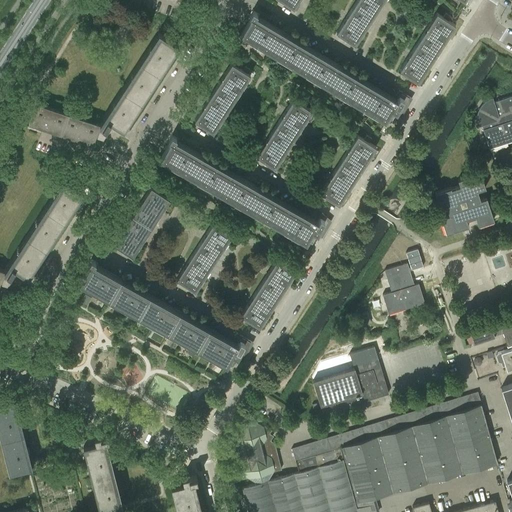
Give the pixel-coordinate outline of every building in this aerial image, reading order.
[(356,0),(354,3),(373,15),(382,0),(356,0)] [(354,3),(336,32),(354,43),(373,15),(354,3)] [(252,10),(249,15),(247,14),(242,20),(243,21),(237,32),(385,120),(389,122),(395,112),(398,114),(399,113),(401,112),(402,111),(403,110),(404,108),(405,107),(406,105),(406,104),(407,103),(407,102),(407,101),(408,99),(408,97),(401,92),(399,94),(398,94),(397,95),(398,96),(398,95),(399,96),(396,100),(395,99),(394,102),(254,18),(256,13),(252,10)] [(442,17),(436,13),(417,41),(436,53),(454,25),(447,20),(442,17)] [(106,113),(99,123),(96,132),(102,134),(108,125),(107,125),(110,121),(123,130),(178,45),(176,44),(179,39),(169,33),(166,38),(158,32),(158,33),(161,35),(108,114),(106,113)] [(417,41),(399,69),(418,81),(436,53),(417,41)] [(239,69),(242,64),(238,62),(235,66),(231,63),(213,92),(231,103),(249,75),(247,73),(242,70),(239,69)] [(213,92),(194,120),(213,132),(231,103),(213,92)] [(477,126),(477,127),(482,125),(489,148),(511,140),(511,95),(494,101),(492,97),(492,98),(491,98),(489,99),(488,100),(486,101),(484,103),(483,104),(482,105),(481,107),(480,109),(479,110),(478,112),(478,114),(477,116),(477,117),(477,119),(477,120),(477,122),(477,123),(478,125),(478,126),(477,126)] [(306,107),(309,103),(300,97),(297,102),(293,99),(274,127),(293,139),(311,111),(306,107)] [(67,112),(35,102),(28,122),(60,133),(67,112)] [(92,144),(96,132),(99,123),(67,112),(60,133),(92,144)] [(274,127),(256,155),(274,167),(293,139),(274,127)] [(366,134),(363,139),(368,143),(371,138),(366,134)] [(317,221),(315,223),(173,142),(176,138),(171,135),(168,140),(170,141),(160,159),(306,242),(311,244),(317,233),(321,234),(321,235),(322,233),(322,231),(326,224),(327,223),(329,221),(329,220),(328,221),(322,214),(322,213),(317,221)] [(363,139),(357,135),(339,164),(357,175),(375,147),(368,143),(363,139)] [(339,164),(320,192),(338,203),(357,175),(339,164)] [(447,215),(448,215),(453,230),(468,225),(466,219),(475,216),(475,217),(491,212),(486,196),(479,198),(476,190),(485,187),(480,171),(457,179),(459,185),(451,188),(450,186),(434,192),(437,201),(437,203),(438,203),(439,207),(446,205),(449,214),(447,215)] [(4,269),(1,279),(7,280),(13,271),(12,271),(14,267),(27,276),(83,191),(81,190),(84,186),(75,180),(72,184),(63,178),(63,179),(65,181),(13,261),(10,259),(4,269)] [(159,192),(162,188),(157,185),(155,190),(151,187),(132,215),(150,227),(169,199),(159,192)] [(150,227),(132,215),(114,243),(132,255),(150,227)] [(227,231),(230,227),(221,220),(218,225),(213,222),(195,250),(213,262),(231,234),(227,231)] [(390,291),(382,293),(388,313),(424,302),(418,283),(413,284),(409,272),(409,270),(423,266),(417,248),(405,252),(410,266),(408,267),(406,262),(391,267),(384,269),(384,270),(387,279),(391,277),(395,289),(390,291)] [(213,262),(195,250),(176,278),(195,290),(213,262)] [(278,258),(259,286),(277,297),(295,269),(278,258)] [(231,367),(236,357),(240,358),(242,357),(242,356),(244,354),(245,353),(246,351),(247,349),(248,348),(249,345),(249,344),(249,343),(249,341),(242,337),(240,338),(238,340),(239,340),(240,340),(238,344),(237,343),(235,346),(93,266),(95,262),(91,259),(88,264),(89,265),(79,283),(226,365),(231,367)] [(277,297),(259,286),(241,314),(259,326),(277,297)] [(511,312),(498,317),(498,318),(489,321),(489,320),(468,327),(473,343),(494,336),(494,335),(503,332),(507,345),(511,343),(511,312)] [(354,367),(312,380),(319,401),(323,413),(348,405),(357,402),(360,401),(364,400),(387,393),(388,393),(386,387),(379,365),(374,345),(373,346),(349,353),(353,365),(354,367)] [(511,347),(501,351),(497,352),(496,355),(498,361),(501,362),(502,366),(505,365),(507,369),(511,367),(511,347)] [(511,494),(511,383),(501,387),(511,422),(511,477),(506,480),(511,494)] [(481,403),(477,391),(471,393),(475,405),(481,403)] [(475,405),(471,393),(466,394),(469,407),(475,405)] [(18,394),(14,395),(14,394),(10,395),(3,396),(0,397),(0,436),(9,471),(31,465),(31,464),(28,465),(13,401),(15,400),(15,399),(19,398),(18,394)] [(469,407),(466,394),(460,396),(463,409),(469,407)] [(463,409),(460,396),(454,398),(457,410),(463,409)] [(457,410),(454,398),(448,400),(452,412),(457,410)] [(452,412),(448,400),(442,402),(446,414),(452,412)] [(446,414),(442,402),(436,403),(440,416),(446,414)] [(373,497),(497,461),(481,403),(475,405),(469,407),(463,409),(457,410),(452,412),(446,414),(440,416),(434,417),(428,419),(422,421),(417,423),(411,425),(405,426),(399,428),(394,430),(388,432),(382,433),(376,435),(370,437),(364,439),(359,441),(353,442),(347,444),(341,446),(340,446),(357,508),(358,511),(372,511),(370,502),(374,501),(373,497)] [(440,416),(436,403),(431,405),(434,417),(440,416)] [(434,417),(431,405),(425,407),(428,419),(434,417)] [(428,419),(425,407),(419,409),(422,421),(428,419)] [(422,421),(419,409),(413,410),(417,423),(422,421)] [(417,423),(413,410),(407,412),(411,425),(417,423)] [(411,425),(407,412),(402,414),(405,426),(411,425)] [(266,437),(269,433),(271,429),(245,414),(229,440),(237,445),(232,453),(239,479),(280,469),(274,442),(266,437)] [(405,426),(402,414),(396,416),(399,428),(405,426)] [(399,428),(396,416),(390,418),(394,430),(399,428)] [(394,430),(390,418),(384,419),(388,432),(394,430)] [(388,432),(384,419),(378,421),(382,433),(388,432)] [(382,433),(378,421),(372,423),(376,435),(382,433)] [(376,435),(372,423),(367,425),(370,437),(376,435)] [(370,437),(367,425),(361,426),(364,439),(370,437)] [(364,439),(361,426),(355,428),(359,441),(364,439)] [(359,441),(355,428),(349,430),(353,442),(359,441)] [(353,442),(349,430),(343,432),(347,444),(353,442)] [(347,444),(343,432),(338,434),(341,446),(347,444)] [(108,434),(105,435),(104,434),(79,440),(80,446),(83,445),(99,510),(122,504),(119,504),(103,441),(106,440),(106,439),(109,438),(108,434)] [(341,446),(338,434),(332,435),(335,448),(338,447),(340,446),(341,446)] [(335,448),(332,435),(326,437),(330,449),(335,448)] [(330,449),(326,437),(320,439),(324,451),(330,449)] [(324,451),(320,439),(314,441),(318,453),(324,451)] [(318,453),(314,441),(308,442),(312,455),(318,453)] [(312,455),(308,442),(303,444),(306,457),(312,455)] [(306,457),(303,444),(297,446),(301,458),(306,457)] [(301,458),(297,446),(291,448),(295,460),(301,458)] [(301,458),(295,460),(298,470),(342,458),(338,447),(335,448),(330,449),(324,451),(318,453),(312,455),(306,457),(301,458)] [(358,511),(357,508),(356,508),(342,459),(241,487),(248,511),(358,511)] [(195,475),(192,475),(192,474),(182,477),(166,481),(168,487),(170,486),(177,511),(198,511),(191,482),(194,481),(193,480),(197,479),(195,475)] [(237,499),(242,497),(239,486),(234,487),(237,499)] [(498,511),(495,499),(448,511),(431,511),(428,501),(412,506),(413,511),(498,511)]
